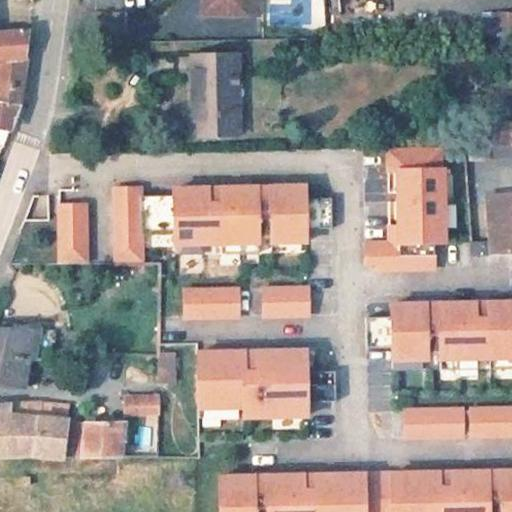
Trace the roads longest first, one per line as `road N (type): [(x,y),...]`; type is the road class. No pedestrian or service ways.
road 1 (unknown): [(258,449),(511,448)]
road 2 (tertiary): [(0,211),(36,118),(51,0)]
road 3 (unknown): [(354,323),(178,332)]
road 4 (unknown): [(353,282),(511,273)]
